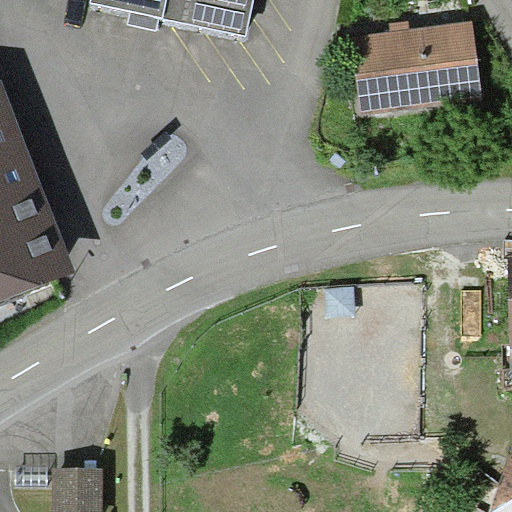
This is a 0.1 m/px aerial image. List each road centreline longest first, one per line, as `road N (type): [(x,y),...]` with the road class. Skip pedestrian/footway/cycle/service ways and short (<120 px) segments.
road 1 (unclassified): [(0,384),(120,313),(234,261),(330,229),(511,208)]
road 2 (unknown): [(18,0),(210,123),(284,131)]
road 3 (track): [(140,511),(141,372),(120,313)]
